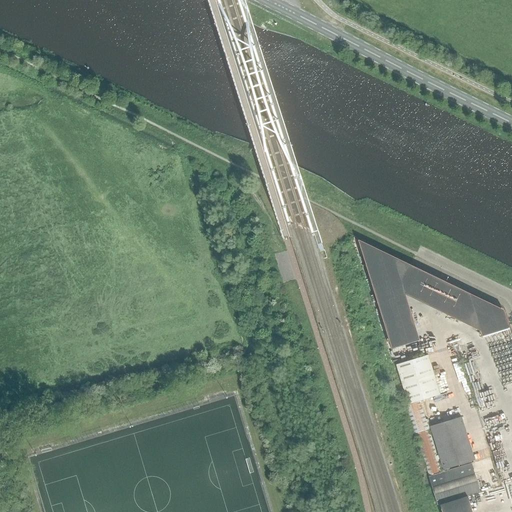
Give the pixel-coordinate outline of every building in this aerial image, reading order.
[(358,235),(391,344),(420,335),(406,290),(480,327),(482,333),(510,324),(504,305),(358,235)] [(427,475),(441,471),(426,420),(424,420),(421,411),(424,410),(421,400),(438,394),(426,355),(393,365),(406,405),(404,406),(413,434),(415,434),(427,475)] [(442,470),(472,460),(459,417),(428,426),(442,470)] [(436,505),(478,492),(479,491),(470,463),(427,476),(436,505)] [(440,504),(442,511),(474,511),(469,495),(440,504)]
